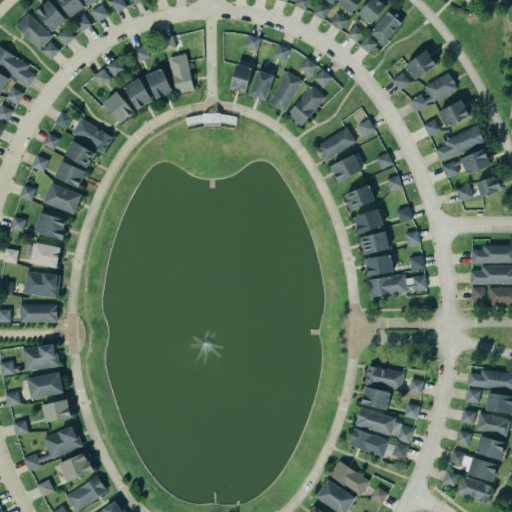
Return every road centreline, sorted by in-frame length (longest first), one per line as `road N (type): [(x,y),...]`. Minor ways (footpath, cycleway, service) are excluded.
road 1 (residential): [(282,511),(329,448),(344,404),(351,283),(319,183),(290,140),(261,120),(211,106),(165,116),(131,141),(91,207),(74,266),(69,333),(80,402),(108,472),(138,511)]
road 2 (residential): [(449,323),(438,226),(379,98),(332,51),(269,19),(185,12),(99,43),(35,110),(0,181)]
road 3 (residential): [(511,169),(475,81),(409,0)]
road 4 (residential): [(449,323),(431,439),(401,511)]
road 5 (residential): [(353,342),(447,343),(511,357)]
road 6 (residential): [(511,322),(354,324)]
